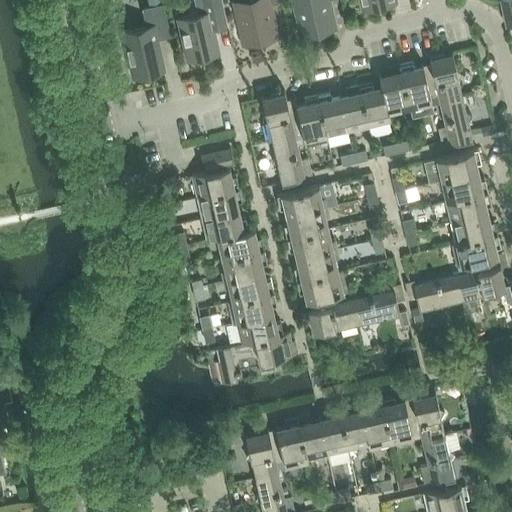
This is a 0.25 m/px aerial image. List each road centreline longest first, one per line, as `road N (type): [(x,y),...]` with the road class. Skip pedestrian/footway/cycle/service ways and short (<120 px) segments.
road 1 (tertiary): [(92,511),(70,387),(135,271),(105,126)]
road 2 (residential): [(443,14),(364,32),(336,57),(227,81),(206,101),(105,126)]
road 3 (tertiary): [(105,126),(77,0)]
